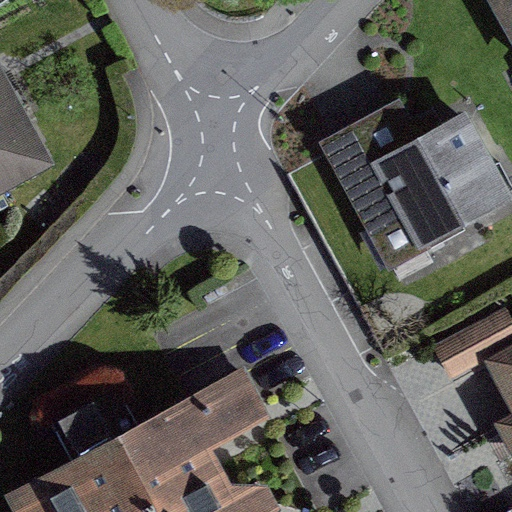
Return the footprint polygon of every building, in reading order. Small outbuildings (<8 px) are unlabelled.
[(511,0),(493,0),(511,33),(511,0)] [(0,187),(43,164),(0,83),(0,209),(4,207),(0,198),(0,187)] [(367,228),(400,210),(418,242),(501,197),(459,121),(369,170),(348,132),(322,146),(367,228)] [(511,350),(490,363),(511,402),(511,350)] [(59,488),(16,511),(246,511),(242,505),(235,492),(220,501),(199,461),(192,448),(258,412),(239,376),(109,445),(89,407),(59,423),(80,461),(52,475),(59,488)]
